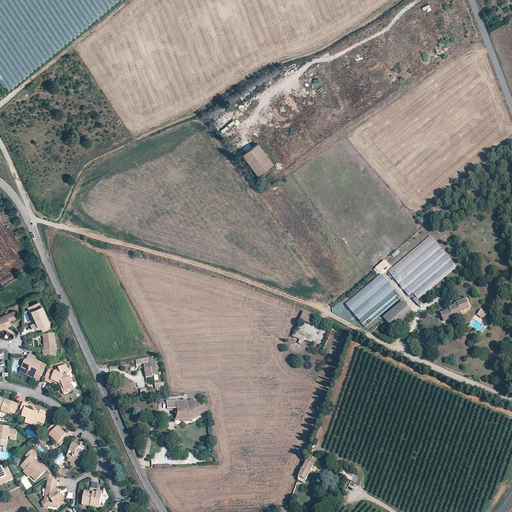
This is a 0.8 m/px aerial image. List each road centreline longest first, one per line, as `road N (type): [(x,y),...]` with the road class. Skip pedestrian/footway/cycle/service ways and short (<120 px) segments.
road 1 (track): [(30,223),(205,267),(511,399)]
road 2 (tertiary): [(163,511),(137,470),(21,204),(0,180)]
road 3 (residential): [(0,385),(45,397),(74,418),(128,511)]
road 4 (track): [(0,104),(129,0)]
